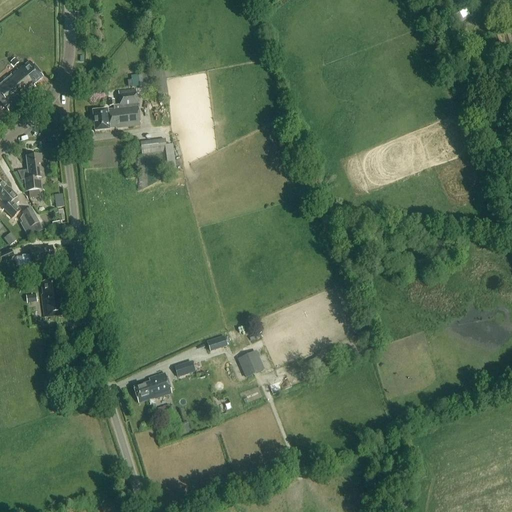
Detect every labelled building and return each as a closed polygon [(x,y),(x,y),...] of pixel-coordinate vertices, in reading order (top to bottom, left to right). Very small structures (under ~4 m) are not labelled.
[(511,0),(484,0),(504,14),(511,2),(511,0)] [(449,16),(456,26),(470,16),(464,6),(449,16)] [(18,71),(0,84),(0,102),(9,113),(37,89),(34,86),(43,78),(30,62),(22,68),(18,71)] [(138,76),(132,77),(133,87),(157,83),(158,87),(159,96),(160,101),(169,100),(167,86),(165,72),(147,74),(142,75),(143,76),(138,77),(138,76)] [(116,129),(140,127),(136,90),(118,92),(120,106),(115,106),(114,100),(109,101),(110,107),(113,107),(114,110),(108,111),(108,110),(92,112),(95,133),(111,131),(111,128),(116,127),(116,129)] [(165,140),(140,143),(142,156),(167,153),(165,140)] [(27,192),(29,192),(30,199),(39,198),(38,191),(39,191),(37,180),(44,179),(41,156),(27,158),(29,180),(25,181),(27,192)] [(0,197),(0,198),(0,200),(7,207),(4,210),(13,219),(21,211),(12,203),(17,198),(9,189),(8,190),(1,182),(0,182),(0,197)] [(31,209),(22,214),(23,216),(30,228),(39,223),(31,209)] [(60,222),(52,223),(53,227),(62,225),(61,222),(65,222),(64,216),(59,217),(60,222)] [(12,237),(6,242),(10,247),(16,242),(12,237)] [(41,248),(32,250),(29,250),(30,256),(22,257),(24,269),(32,268),(32,265),(43,263),(43,262),(54,260),(52,248),(41,250),(41,248)] [(11,250),(0,255),(0,260),(1,263),(14,257),(11,250)] [(45,319),(66,316),(64,297),(59,297),(57,282),(41,284),(43,295),(42,296),(45,319)] [(26,297),(27,304),(37,303),(36,295),(26,297)] [(389,342),(386,336),(380,338),(383,345),(389,342)] [(223,347),(207,352),(209,359),(226,354),(223,347)] [(264,370),(256,351),(237,360),(245,379),(264,370)] [(191,362),(174,368),(177,378),(194,372),(191,362)] [(139,405),(149,401),(151,405),(156,403),(154,400),(171,394),(164,374),(148,380),(149,383),(133,389),(139,405)] [(169,406),(157,410),(162,422),(174,418),(172,415),(176,413),(174,406),(170,407),(169,406)]
